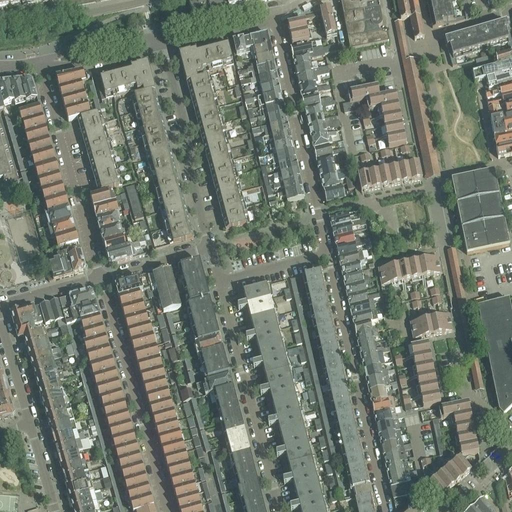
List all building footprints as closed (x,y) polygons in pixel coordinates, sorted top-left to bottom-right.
[(0,0),(0,10),(10,9),(8,0),(0,0)] [(19,0),(8,0),(10,9),(21,7),(19,0)] [(229,10),(226,0),(188,0),(193,19),(211,15),(229,10)] [(255,0),(226,0),(229,10),(256,4),(255,0)] [(380,0),(344,0),(340,1),(351,51),(389,43),(380,0)] [(423,32),(416,0),(396,0),(401,22),(410,20),(415,42),(424,40),(423,32)] [(426,0),(432,30),(455,25),(464,22),(463,19),(455,21),(451,0),(426,0)] [(461,0),(466,20),(470,20),(466,0),(461,0)] [(337,39),(331,10),(320,12),(326,42),(327,41),(326,39),(336,37),(337,39)] [(309,43),(305,22),(305,21),(304,22),(287,25),(288,27),(285,27),(286,29),(288,28),(292,46),(309,43)] [(511,43),(505,21),(455,36),(444,39),(453,68),(457,67),(455,61),(507,45),(509,52),(511,51),(511,43)] [(249,39),(252,49),(270,45),(267,35),(249,39)] [(245,51),(242,41),(233,43),(236,53),(245,51)] [(187,85),(195,116),(219,110),(211,77),(198,81),(197,77),(234,68),(228,44),(196,52),(196,51),(179,56),(187,85)] [(272,55),(270,45),(252,49),(254,59),(272,55)] [(311,45),(291,50),(293,60),(314,55),(324,53),(323,48),(312,51),(311,45)] [(339,46),(326,49),(327,56),(340,53),(339,46)] [(324,53),(314,55),(316,60),(325,58),(325,56),(327,56),(326,49),(323,50),(324,53)] [(495,68),(498,68),(511,63),(511,53),(493,59),(495,68)] [(272,55),(254,59),(255,65),(250,66),(251,70),(256,69),(274,65),(272,55)] [(293,60),(295,69),(311,66),(310,60),(312,60),(312,61),(316,60),(314,55),(293,60)] [(475,62),(479,72),(493,68),(489,57),(475,62)] [(511,73),(511,63),(498,68),(500,72),(491,74),(489,70),(476,74),(473,65),(473,66),(471,66),(475,84),(487,80),(511,73)] [(96,78),(102,102),(143,92),(144,95),(131,99),(139,131),(163,125),(155,94),(156,93),(148,64),(131,69),(96,78)] [(276,75),(274,65),(256,69),(251,70),(248,70),(249,75),(251,74),(253,80),(276,75)] [(295,69),(297,79),(320,74),(319,70),(318,70),(317,65),(311,66),(295,69)] [(249,75),(248,70),(240,72),(242,83),(250,81),(249,75)] [(297,79),(299,89),(315,85),(320,84),(319,79),(329,77),(328,72),(320,74),(297,79)] [(511,83),(511,73),(487,80),(489,90),(511,83)] [(60,92),(82,86),(86,84),(83,74),(59,79),(57,82),(60,92)] [(276,75),(253,80),(250,81),(251,86),(260,84),(261,88),(279,84),(276,75)] [(29,81),(20,82),(26,103),(26,104),(37,101),(32,83),(29,81)] [(15,106),(26,103),(20,82),(8,83),(14,104),(15,106)] [(89,84),(97,116),(102,115),(93,82),(89,84)] [(0,94),(4,107),(14,104),(8,83),(0,84),(0,94)] [(281,94),(279,84),(261,88),(263,98),(281,94)] [(317,90),(315,85),(299,89),(302,98),(331,92),(330,87),(317,90)] [(82,86),(60,92),(63,102),(84,95),(82,86)] [(511,86),(486,94),(487,100),(511,94),(511,86)] [(404,123),(401,123),(396,95),(379,99),(377,88),(350,94),(353,104),(343,106),(345,115),(361,112),(359,103),(369,101),(371,112),(381,110),(389,150),(406,146),(406,145),(408,144),(408,143),(405,143),(402,125),(404,125),(404,123)] [(18,182),(0,117),(0,113),(5,112),(3,107),(4,107),(0,94),(0,179),(3,178),(5,186),(18,182)] [(281,94),(263,98),(254,101),(254,103),(258,102),(258,104),(260,104),(261,109),(283,104),(281,94)] [(489,109),(511,104),(511,94),(487,100),(489,109)] [(84,95),(63,102),(66,112),(87,106),(84,95)] [(302,100),(304,110),(330,104),(329,100),(320,103),(318,97),(302,100)] [(285,113),(283,104),(261,109),(260,109),(263,119),(268,118),(285,113)] [(307,120),(323,117),(327,116),(326,110),(335,108),(334,104),(330,104),(304,110),(307,120)] [(506,117),(511,115),(511,104),(489,109),(491,122),(505,118),(506,117)] [(87,106),(66,112),(68,122),(90,116),(87,106)] [(22,125),(42,119),(39,109),(19,115),(22,125)] [(219,110),(195,116),(204,148),(227,141),(219,110)] [(268,118),(263,119),(257,120),(259,125),(266,123),(266,122),(268,122),(270,127),(287,123),(285,113),(268,118)] [(102,115),(97,116),(91,117),(90,116),(68,122),(69,123),(77,121),(84,143),(108,136),(102,115)] [(307,120),(309,130),(339,123),(338,119),(324,122),(323,117),(307,120)] [(511,117),(507,119),(505,118),(491,122),(495,139),(511,135),(511,117)] [(4,119),(5,122),(20,173),(24,171),(9,118),(4,119)] [(362,119),(364,127),(370,126),(369,118),(362,119)] [(45,130),(42,119),(22,125),(25,136),(45,130)] [(290,132),(287,123),(270,127),(260,129),(261,132),(264,131),(265,138),(272,137),(290,132)] [(309,130),(311,140),(327,136),(326,130),(331,129),(331,130),(333,130),(333,131),(341,129),(339,123),(309,130)] [(147,163),(171,156),(163,125),(139,131),(147,163)] [(28,146),(48,141),(45,130),(25,136),(28,146)] [(290,132),(272,137),(265,138),(262,139),(263,144),(273,141),(274,146),(292,142),(290,132)] [(336,134),(327,136),(311,140),(314,150),(333,145),(331,138),(337,137),(336,134)] [(504,148),(510,147),(511,146),(511,135),(495,139),(497,150),(504,148)] [(84,143),(92,174),(117,167),(108,136),(84,143)] [(366,139),(368,148),(374,146),(373,138),(366,139)] [(51,152),(48,141),(28,146),(31,158),(51,152)] [(227,141),(204,148),(209,168),(233,162),(227,141)] [(294,151),(292,142),(274,146),(269,147),(270,152),(272,151),(273,156),(276,155),(294,151)] [(511,146),(510,147),(504,148),(497,150),(499,160),(511,157),(511,146)] [(314,152),(316,162),(333,158),(346,155),(345,151),(332,154),(330,148),(314,152)] [(294,151),(276,155),(278,165),(296,161),(294,151)] [(55,163),(51,152),(31,158),(34,169),(55,163)] [(153,184),(177,177),(171,156),(147,163),(153,184)] [(369,156),(360,158),(362,164),(370,162),(369,156)] [(316,162),(319,171),(335,168),(333,158),(316,162)] [(298,170),(296,161),(278,165),(273,167),(274,171),(279,170),(281,174),(298,170)] [(233,162),(209,168),(218,200),(241,194),(233,162)] [(35,171),(38,181),(58,176),(55,165),(35,171)] [(404,185),(421,182),(422,182),(419,165),(358,177),(361,194),(362,194),(363,196),(365,196),(364,194),(382,190),(383,192),(385,192),(384,190),(402,186),(403,188),(405,188),(404,185)] [(123,188),(117,167),(92,174),(98,195),(123,188)] [(319,171),(321,181),(346,176),(345,171),(340,172),(339,167),(335,168),(319,171)] [(298,170),(281,174),(273,176),(274,181),(282,180),(283,184),(301,180),(298,170)] [(35,211),(28,184),(24,174),(20,175),(22,180),(31,213),(35,211)] [(510,247),(495,174),(452,183),(467,256),(510,247)] [(321,181),(323,191),(339,187),(338,182),(345,181),(344,180),(350,178),(349,175),(346,176),(321,181)] [(61,187),(58,176),(38,181),(41,193),(61,187)] [(161,215),(185,209),(177,177),(153,184),(161,215)] [(303,189),(301,180),(283,184),(273,187),(274,191),(284,189),(285,193),(303,189)] [(61,187),(41,193),(44,203),(64,197),(61,187)] [(345,200),(342,187),(339,187),(323,191),(326,205),(345,200)] [(126,190),(135,223),(144,220),(135,188),(126,190)] [(305,200),(303,189),(285,193),(277,195),(278,199),(281,198),(281,200),(286,199),(288,204),(305,200)] [(110,201),(108,194),(90,199),(94,211),(116,204),(115,200),(110,201)] [(249,226),(241,194),(218,200),(226,232),(270,221),(269,220),(249,226)] [(44,203),(47,215),(68,209),(64,197),(44,203)] [(116,204),(94,211),(97,221),(119,215),(116,204)] [(71,220),(68,209),(47,215),(51,226),(71,220)] [(156,250),(156,251),(194,241),(194,240),(193,240),(185,209),(161,215),(169,247),(156,250)] [(119,215),(97,221),(100,232),(119,226),(118,221),(121,220),(119,215)] [(330,220),(332,229),(357,223),(357,221),(355,222),(354,219),(349,220),(348,215),(330,220)] [(357,223),(332,229),(336,248),(362,243),(361,240),(359,241),(359,239),(354,240),(352,234),(351,229),(359,227),(360,228),(366,227),(364,221),(357,223)] [(71,222),(48,229),(51,240),(54,239),(75,233),(71,222)] [(103,245),(126,238),(125,234),(123,234),(122,228),(100,234),(103,245)] [(78,245),(75,233),(54,239),(58,250),(78,245)] [(126,238),(103,245),(106,255),(124,250),(122,244),(127,242),(126,238)] [(356,248),(366,246),(365,242),(362,243),(336,248),(340,268),(366,262),(366,260),(364,260),(362,254),(357,255),(356,248)] [(46,254),(47,260),(49,265),(59,262),(64,279),(83,274),(85,270),(78,245),(58,250),(46,254)] [(139,246),(129,249),(124,250),(106,255),(109,265),(112,267),(143,258),(139,246)] [(452,279),(461,278),(458,250),(449,251),(452,279)] [(439,258),(433,260),(428,261),(428,258),(426,259),(426,261),(408,265),(407,263),(406,263),(406,265),(378,271),(381,288),(442,275),(439,258)] [(54,282),(49,265),(47,260),(43,261),(49,284),(54,282)] [(54,282),(64,279),(59,262),(49,265),(54,282)] [(366,264),(366,262),(340,268),(345,287),(370,282),(370,280),(368,280),(367,278),(362,279),(360,268),(365,267),(364,264),(366,264)] [(200,263),(181,268),(184,280),(203,275),(200,263)] [(181,268),(171,271),(176,289),(181,288),(181,291),(186,290),(184,280),(181,268)] [(148,277),(152,290),(153,294),(154,299),(159,315),(181,309),(176,289),(171,271),(148,277)] [(305,278),(307,288),(324,285),(321,274),(305,278)] [(186,290),(187,293),(206,288),(203,275),(184,280),(186,290)] [(116,288),(119,300),(139,294),(144,292),(142,285),(148,284),(146,278),(117,285),(116,288)] [(344,492),(294,280),(290,281),(340,493),(344,492)] [(371,284),(370,282),(345,287),(349,308),(373,302),(380,301),(379,297),(367,299),(364,287),(369,286),(369,284),(371,284)] [(324,285),(307,288),(310,299),(326,295),(324,285)] [(244,293),(247,305),(247,307),(270,301),(267,287),(244,293)] [(210,300),(206,288),(187,293),(190,305),(210,300)] [(88,293),(59,302),(64,321),(65,325),(98,316),(92,295),(88,293)] [(139,294),(119,300),(122,310),(142,304),(139,294)] [(310,299),(312,310),(329,306),(326,295),(310,299)] [(391,306),(400,304),(399,298),(390,300),(391,306)] [(274,315),(270,301),(247,307),(252,325),(265,322),(264,318),(274,315)] [(478,309),(480,319),(499,413),(503,417),(511,408),(511,315),(509,301),(478,309)] [(45,326),(64,321),(59,302),(40,307),(45,326)] [(189,307),(192,320),(213,314),(210,302),(189,307)] [(376,312),(373,302),(349,308),(352,318),(376,312)] [(145,315),(142,304),(122,310),(125,321),(145,315)] [(329,306),(312,310),(314,321),(331,317),(329,306)] [(14,326),(33,320),(37,319),(34,309),(11,315),(14,326)] [(376,312),(352,318),(354,327),(370,324),(378,322),(376,312)] [(195,332),(216,326),(213,314),(192,320),(195,332)] [(145,315),(125,321),(128,332),(150,326),(148,326),(145,315)] [(252,325),(255,338),(278,332),(274,315),(264,318),(265,322),(252,325)] [(161,332),(167,330),(163,316),(157,318),(161,332)] [(451,316),(410,325),(413,342),(424,340),(425,342),(427,342),(426,339),(454,333),(451,316)] [(314,321),(317,332),(334,328),(331,317),(314,321)] [(80,324),(83,334),(102,329),(99,318),(66,327),(66,328),(80,324)] [(19,341),(24,339),(36,336),(33,325),(34,325),(33,320),(14,326),(19,341)] [(371,329),(370,324),(354,327),(356,337),(372,334),(379,332),(378,327),(371,329)] [(153,337),(150,326),(128,332),(131,343),(153,337)] [(220,339),(216,326),(195,332),(198,344),(220,339)] [(334,328),(317,332),(319,342),(336,338),(334,328)] [(102,329),(83,334),(86,344),(83,345),(84,345),(105,339),(102,329)] [(171,344),(168,332),(162,334),(165,346),(171,344)] [(255,338),(256,341),(259,352),(282,346),(278,332),(255,338)] [(381,336),(383,335),(382,332),(379,332),(372,334),(356,337),(356,339),(359,349),(375,346),(374,340),(378,339),(378,337),(381,336)] [(36,336),(24,339),(27,349),(48,343),(45,333),(36,336)] [(156,348),(153,337),(131,343),(134,354),(156,348)] [(338,349),(336,338),(319,342),(322,353),(338,349)] [(105,339),(84,345),(87,356),(108,350),(105,339)] [(198,357),(202,357),(223,351),(220,339),(198,344),(200,350),(196,351),(198,357)] [(48,343),(27,349),(30,359),(51,353),(48,343)] [(411,349),(423,409),(440,406),(440,405),(443,404),(442,402),(440,403),(436,385),(439,384),(438,383),(436,383),(432,365),(434,364),(434,362),(432,363),(428,345),(411,349)] [(282,346),(259,352),(262,365),(285,359),(282,346)] [(361,360),(377,356),(382,355),(384,354),(383,349),(376,351),(375,346),(359,349),(361,360)] [(306,364),(303,348),(297,349),(301,365),(306,364)] [(338,349),(322,353),(324,364),(341,360),(338,349)] [(111,361),(111,360),(108,350),(87,356),(90,367),(111,361)] [(135,356),(138,366),(159,360),(156,350),(135,356)] [(202,357),(205,369),(226,363),(223,351),(202,357)] [(51,353),(30,359),(33,369),(54,363),(51,353)] [(364,371),(380,368),(385,366),(382,355),(377,356),(378,358),(361,361),(364,371)] [(262,365),(266,379),(289,373),(285,359),(262,365)] [(162,371),(159,360),(138,366),(141,377),(162,371)] [(343,370),(341,360),(324,364),(326,374),(343,370)] [(111,361),(90,367),(93,379),(115,373),(111,361)] [(33,369),(36,379),(57,373),(54,363),(33,369)] [(229,375),(226,363),(205,369),(208,381),(229,375)] [(366,381),(388,376),(387,372),(381,373),(380,368),(364,371),(366,381)] [(326,374),(329,385),(346,381),(343,370),(326,374)] [(141,377),(144,387),(165,381),(162,371),(141,377)] [(36,379),(38,389),(59,383),(57,373),(36,379)] [(96,390),(118,384),(115,373),(93,379),(96,390)] [(266,379),(269,392),(293,386),(289,373),(266,379)] [(205,397),(215,395),(233,390),(230,378),(196,386),(198,392),(204,391),(205,397)] [(369,393),(385,389),(390,388),(388,378),(366,383),(369,393)] [(144,387),(147,398),(167,392),(164,382),(166,382),(165,381),(144,387)] [(348,392),(346,381),(329,385),(331,396),(348,392)] [(38,389),(41,399),(62,393),(59,383),(38,389)] [(100,401),(100,400),(121,394),(118,384),(96,390),(100,401)] [(296,400),(293,386),(269,392),(274,410),(287,407),(286,403),(296,400)] [(0,400),(10,398),(7,388),(0,390),(0,400)] [(387,400),(385,389),(369,393),(371,403),(387,400)] [(218,405),(236,400),(233,390),(215,395),(218,405)] [(190,391),(181,394),(183,403),(193,400),(190,391)] [(147,398),(150,408),(170,402),(167,392),(147,398)] [(350,403),(348,392),(331,396),(334,406),(350,403)] [(41,399),(44,409),(65,403),(62,393),(41,399)] [(103,410),(124,405),(121,394),(100,400),(100,401),(103,410)] [(14,414),(10,398),(0,400),(0,407),(1,410),(4,420),(12,418),(14,414)] [(191,401),(200,431),(204,430),(195,400),(191,401)] [(218,405),(220,415),(238,410),(236,400),(218,405)] [(274,410),(278,423),(301,417),(296,400),(286,403),(287,407),(274,410)] [(395,410),(393,400),(371,405),(374,415),(390,412),(395,410)] [(150,408),(153,419),(173,413),(170,402),(150,408)] [(44,409),(47,420),(71,413),(68,403),(65,403),(44,409)] [(353,414),(350,403),(334,406),(336,417),(353,414)] [(460,460),(463,464),(469,459),(468,457),(478,455),(478,454),(480,454),(480,452),(478,452),(474,434),(476,433),(476,432),(473,432),(468,404),(441,410),(443,420),(453,419),(461,458),(460,460)] [(127,415),(124,405),(103,410),(106,421),(127,415)] [(187,419),(192,417),(189,405),(183,406),(187,419)] [(390,412),(374,415),(379,437),(399,432),(406,431),(405,425),(398,427),(397,422),(404,421),(401,409),(390,412)] [(238,410),(220,415),(223,425),(241,420),(238,410)] [(47,420),(50,430),(74,423),(71,413),(47,420)] [(153,419),(156,429),(176,423),(173,413),(153,419)] [(355,424),(353,414),(336,417),(339,428),(355,424)] [(130,425),(127,415),(106,421),(109,431),(130,425)] [(304,431),(301,417),(278,423),(282,441),(295,438),(294,433),(304,431)] [(195,428),(193,419),(187,421),(190,430),(195,428)] [(432,422),(440,458),(446,457),(438,421),(432,422)] [(224,427),(226,437),(244,433),(241,422),(224,427)] [(50,430),(53,440),(77,433),(74,423),(50,430)] [(156,429),(159,439),(179,434),(176,423),(156,429)] [(358,435),(355,424),(339,428),(341,439),(358,435)] [(133,436),(130,425),(109,431),(112,441),(133,436)] [(309,448),(304,431),(294,433),(295,438),(282,441),(286,454),(309,448)] [(206,453),(210,452),(204,432),(200,433),(206,453)] [(404,454),(399,432),(379,437),(383,458),(404,454)] [(53,440),(56,450),(80,443),(77,433),(53,440)] [(244,433),(226,437),(229,447),(247,443),(244,433)] [(182,444),(179,434),(159,439),(162,450),(182,444)] [(341,439),(343,449),(360,446),(358,435),(341,439)] [(112,441),(115,451),(135,446),(133,436),(112,441)] [(201,448),(198,438),(193,440),(195,449),(201,448)] [(56,450),(59,460),(83,453),(80,443),(56,450)] [(162,450),(165,460),(185,454),(182,444),(162,450)] [(229,449),(232,460),(250,455),(247,445),(229,449)] [(135,446),(115,451),(118,462),(138,456),(135,446)] [(343,449),(346,460),(362,456),(360,446),(343,449)] [(286,454),(289,468),(312,462),(309,448),(286,454)] [(204,459),(201,449),(196,451),(199,460),(204,459)] [(59,460),(62,470),(86,463),(83,453),(59,460)] [(210,454),(221,495),(225,494),(215,453),(210,454)] [(165,460),(168,470),(188,464),(185,454),(165,460)] [(409,475),(404,454),(383,458),(388,480),(404,476),(409,475)] [(235,470),(252,465),(250,455),(232,460),(235,470)] [(141,466),(138,456),(118,462),(121,472),(141,466)] [(365,466),(362,456),(346,460),(348,470),(365,466)] [(471,473),(463,464),(460,460),(428,487),(439,500),(441,498),(443,500),(451,493),(450,491),(455,486),(457,488),(460,485),(459,483),(471,473)] [(289,468),(293,481),(316,475),(312,462),(289,468)] [(86,463),(62,470),(65,481),(89,474),(86,463)] [(168,470),(171,481),(191,475),(188,464),(168,470)] [(235,470),(237,480),(255,475),(252,465),(235,470)] [(141,466),(121,472),(124,483),(144,477),(141,466)] [(348,470),(350,480),(367,477),(365,466),(348,470)] [(65,481),(68,491),(92,484),(89,474),(65,481)] [(171,481),(174,491),(194,486),(191,475),(171,481)] [(255,475),(237,480),(240,490),(258,485),(255,475)] [(296,495),(319,489),(316,475),(293,481),(296,495)] [(409,475),(404,476),(388,480),(391,490),(407,486),(406,482),(410,480),(409,475)] [(124,483),(127,493),(147,487),(144,477),(124,483)] [(369,487),(367,477),(350,480),(353,491),(369,487)] [(505,482),(497,489),(502,511),(511,511),(511,510),(510,503),(509,497),(505,482)] [(68,491),(71,501),(95,494),(92,484),(68,491)] [(211,500),(206,484),(202,485),(207,502),(211,500)] [(410,485),(407,486),(391,490),(393,502),(413,497),(410,485)] [(174,491),(177,502),(197,496),(194,486),(174,491)] [(147,487),(127,493),(130,504),(150,498),(147,487)] [(241,504),(244,503),(243,502),(261,498),(258,487),(238,493),(241,504)] [(372,497),(369,487),(353,491),(355,500),(372,497)] [(323,502),(319,489),(296,495),(300,508),(323,502)] [(95,494),(71,501),(74,511),(98,504),(95,494)] [(177,502),(179,511),(180,511),(200,506),(197,496),(177,502)] [(222,497),(225,511),(230,511),(226,496),(222,497)] [(374,506),(372,497),(355,500),(357,510),(374,506)] [(140,511),(153,508),(150,498),(130,504),(132,511),(140,511)] [(247,511),(264,508),(261,498),(243,502),(244,503),(245,511),(247,511)] [(493,511),(483,500),(472,509),(475,511),(493,511)] [(325,511),(323,502),(300,508),(300,511),(325,511)] [(423,511),(416,503),(407,510),(408,511),(423,511)]
